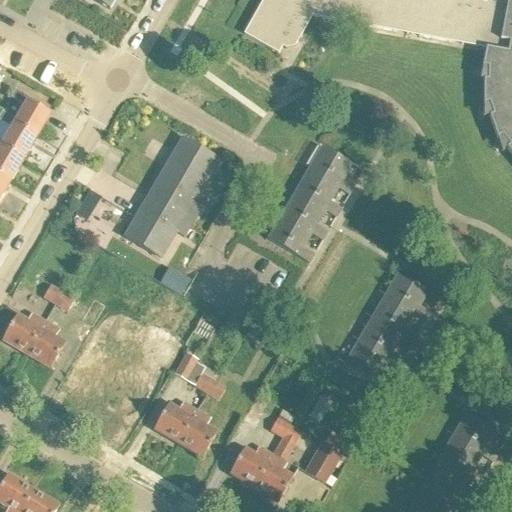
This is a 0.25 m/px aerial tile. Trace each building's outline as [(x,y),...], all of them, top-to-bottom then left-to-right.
[(88,0),(108,12),(115,0),(88,0)] [(511,1),(509,0),(508,2),(494,0),(265,0),(244,38),(279,57),(283,50),(286,52),(296,50),(313,20),(487,52),(483,71),(484,84),(484,108),(490,120),(498,143),(507,152),(511,157),(511,1)] [(24,108),(15,123),(14,126),(36,139),(49,118),(27,104),(28,101),(14,93),(10,100),(24,108)] [(2,145),(0,148),(22,162),(36,139),(14,126),(15,123),(1,115),(0,116),(0,124),(10,131),(2,145)] [(193,205),(218,162),(182,140),(123,239),(160,261),(175,234),(183,239),(201,209),(193,205)] [(0,148),(2,145),(0,143),(0,177),(10,183),(22,162),(0,148)] [(307,172),(337,190),(348,197),(354,188),(343,181),(351,167),(321,149),(307,172)] [(294,195),(323,213),(334,220),(340,211),(329,204),(337,190),(307,172),(294,195)] [(0,199),(10,183),(0,177),(0,199)] [(84,210),(94,214),(100,196),(90,193),(84,210)] [(315,226),(323,213),(294,195),(280,218),(310,235),(321,242),(327,233),(315,226)] [(313,256),(302,250),(310,235),(280,218),(266,241),(307,266),(313,256)] [(419,309),(427,294),(397,276),(383,300),(413,318),(424,324),(429,315),(419,309)] [(51,292),(46,301),(66,310),(71,301),(51,292)] [(19,295),(15,302),(24,307),(28,300),(19,295)] [(369,323),(399,341),(410,347),(416,338),(405,331),(413,318),(383,300),(369,323)] [(96,328),(107,307),(96,301),(85,322),(96,328)] [(15,317),(0,343),(24,358),(39,331),(15,317)] [(356,345),(386,363),(397,369),(402,361),(391,354),(399,341),(369,323),(356,345)] [(130,330),(122,344),(146,358),(154,344),(130,330)] [(39,331),(24,358),(49,372),(64,346),(39,331)] [(85,342),(76,337),(72,344),(81,350),(85,342)] [(150,359),(168,370),(181,348),(162,338),(150,359)] [(85,342),(81,350),(90,355),(94,347),(85,342)] [(356,345),(342,368),(383,393),(389,384),(377,377),(386,363),(356,345)] [(189,357),(178,372),(219,404),(230,388),(189,357)] [(91,362),(76,388),(100,402),(115,376),(91,362)] [(115,376),(100,402),(124,416),(139,390),(115,376)] [(148,389),(157,394),(161,387),(152,382),(148,389)] [(161,387),(157,394),(166,399),(170,392),(161,387)] [(167,407),(152,433),(176,447),(191,421),(167,407)] [(451,440),(481,458),(493,465),(498,455),(486,449),(494,436),(464,418),(451,440)] [(191,421),(176,447),(201,461),(216,435),(191,421)] [(224,434),(233,439),(238,432),(229,426),(224,434)] [(238,432),(233,439),(242,444),(247,437),(238,432)] [(484,479),(473,472),(481,458),(451,440),(437,463),(468,481),(478,488),(484,479)] [(322,444),(304,476),(325,488),(343,457),(322,444)] [(243,451),(228,477),(252,491),(267,465),(243,451)] [(424,485),(454,504),(465,510),(471,501),(460,495),(468,481),(437,463),(424,485)] [(267,465),(252,491),(276,505),(292,479),(267,465)] [(0,506),(9,511),(20,511),(32,493),(6,477),(0,486),(0,506)] [(424,485),(407,511),(449,511),(454,504),(424,485)] [(56,511),(58,508),(32,493),(20,511),(56,511)]
